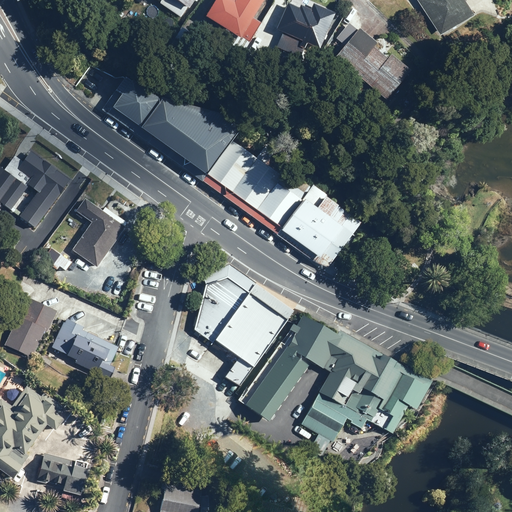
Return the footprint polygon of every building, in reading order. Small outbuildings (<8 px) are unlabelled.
[(161,0),(159,3),(179,17),(185,8),(186,9),(192,0),(194,2),(195,0),(161,0)] [(213,0),(203,16),(239,38),(240,36),(248,41),(260,23),(251,18),(262,0),(213,0)] [(417,0),(438,32),(471,11),(464,0),(417,0)] [(286,3),(274,29),(281,32),(274,47),(298,57),(304,43),(318,49),(334,13),(312,4),(310,9),(299,5),(298,8),(286,3)] [(358,28),(334,57),(364,82),(361,86),(384,105),(387,101),(384,99),(408,70),(390,54),(387,58),(372,47),(376,43),(358,28)] [(255,36),(251,42),(260,48),(264,42),(255,36)] [(114,91),(100,110),(314,263),(325,267),(356,223),(319,196),(321,194),(308,185),(306,188),(291,177),(286,183),(260,164),(267,155),(259,149),(252,159),(224,139),(236,122),(154,97),(153,99),(122,77),(113,90),(114,91)] [(31,191),(34,192),(19,212),(12,207),(26,188),(0,169),(0,207),(2,208),(4,206),(33,227),(67,180),(28,151),(15,168),(28,178),(24,184),(32,190),(31,191)] [(99,210),(70,250),(95,267),(124,227),(122,226),(125,223),(104,207),(101,211),(99,210)] [(50,248),(44,257),(64,271),(70,262),(50,248)] [(212,340),(237,358),(224,376),(237,385),(283,321),(223,278),(204,284),(194,330),(210,342),(212,340)] [(189,285),(189,288),(191,290),(194,291),(196,289),(197,286),(195,283),(192,283),(189,285)] [(16,316),(3,345),(29,357),(42,330),(44,331),(53,311),(27,299),(18,317),(16,316)] [(236,400),(265,421),(309,361),(329,372),(300,425),(332,442),(337,433),(336,433),(345,418),(350,421),(349,423),(360,429),(365,420),(390,434),(405,406),(413,410),(429,380),(391,359),(390,360),(337,331),(335,335),(299,316),(294,326),(290,324),(287,329),(290,331),(282,345),(278,342),(236,400)] [(75,359),(73,362),(108,379),(114,367),(108,364),(116,347),(80,330),(82,326),(65,317),(50,347),(75,359)] [(203,343),(197,351),(202,355),(208,347),(203,343)] [(0,470),(11,479),(27,456),(23,453),(45,424),(53,430),(62,419),(57,416),(63,408),(42,393),(39,397),(25,386),(10,407),(0,399),(0,470)] [(317,440),(309,452),(318,457),(325,445),(317,440)] [(43,481),(61,485),(59,491),(77,495),(78,489),(82,490),(88,466),(84,465),(85,463),(73,460),(73,461),(42,453),(35,480),(43,482),(43,481)] [(158,511),(195,511),(199,491),(164,484),(158,511)] [(265,501),(262,511),(310,511),(313,503),(294,497),(290,509),(265,501)]
